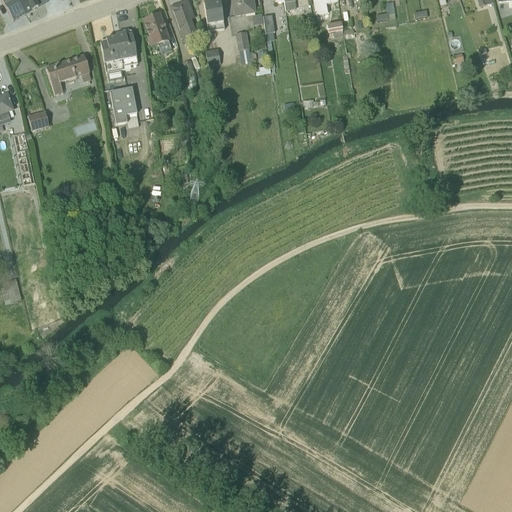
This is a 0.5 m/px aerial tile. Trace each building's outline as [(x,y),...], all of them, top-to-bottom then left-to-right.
[(0,0),(0,2),(13,23),(25,16),(14,0),(0,0)] [(45,3),(46,3),(47,3),(45,0),(14,0),(25,16),(38,8),(37,8),(45,3)] [(252,0),(231,0),(234,18),(245,16),(245,18),(254,16),(254,15),(255,14),(252,0)] [(282,0),(285,12),(285,13),(296,11),(293,0),(282,0)] [(311,0),(315,18),(327,16),(325,7),(337,5),(336,0),(311,0)] [(475,0),(478,9),(492,5),(490,0),(475,0)] [(511,0),(496,0),(497,4),(507,3),(508,10),(511,9),(511,0)] [(209,3),(202,4),(207,33),(224,31),(219,2),(212,3),(212,4),(209,5),(209,3)] [(170,9),(180,41),(195,35),(191,22),(193,21),(186,3),(170,9)] [(427,19),(425,12),(413,14),(414,21),(426,19),(427,19)] [(387,14),(375,17),(376,24),(395,20),(394,16),(387,17),(387,14)] [(149,49),(169,42),(159,15),(142,21),(148,38),(145,40),(149,49)] [(262,25),(261,15),(251,17),(253,27),(262,25)] [(271,17),(262,19),(265,35),(274,34),(271,17)] [(332,35),(333,40),(342,39),(343,39),(340,23),(326,26),(327,34),(328,34),(328,36),(332,35)] [(354,39),(352,30),(342,32),(343,41),(354,39)] [(130,33),(123,34),(124,34),(115,36),(115,38),(105,40),(105,41),(99,43),(105,75),(106,75),(108,83),(122,80),(121,72),(122,72),(121,68),(137,65),(130,33)] [(246,34),(245,34),(235,36),(237,51),(241,66),(251,64),(250,61),(256,60),(255,55),(252,54),(252,53),(248,54),(248,51),(248,50),(246,34)] [(270,41),(266,41),(271,71),(274,70),(270,41)] [(204,52),(207,69),(220,66),(217,50),(204,52)] [(266,52),(257,54),(258,60),(267,58),(266,52)] [(453,56),(455,64),(464,62),(462,54),(453,56)] [(88,76),(89,75),(83,57),(59,65),(55,67),(54,66),(45,69),(54,97),(62,95),(59,85),(80,78),(83,84),(90,82),(88,76)] [(193,75),(190,63),(182,65),(185,77),(187,93),(188,93),(196,91),(193,75)] [(255,73),(256,77),(270,75),(268,67),(258,69),(258,72),(255,73)] [(136,115),(131,89),(109,93),(115,126),(126,124),(125,117),(136,115)] [(0,123),(9,120),(7,114),(13,112),(7,95),(0,97),(0,123)] [(44,113),(27,118),(31,133),(48,128),(44,113)] [(13,137),(18,150),(27,147),(23,134),(13,137)] [(21,301),(15,281),(0,285),(0,288),(5,306),(21,301)]
